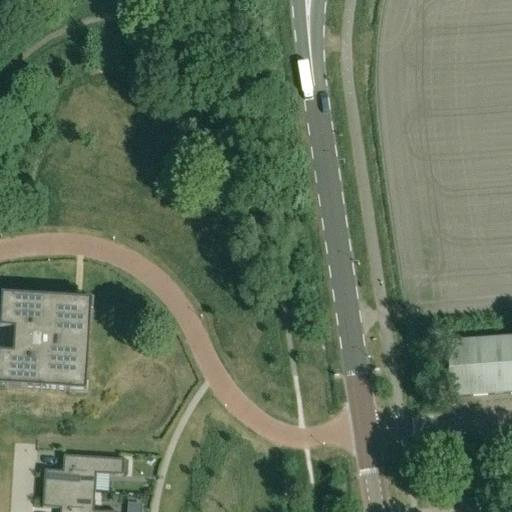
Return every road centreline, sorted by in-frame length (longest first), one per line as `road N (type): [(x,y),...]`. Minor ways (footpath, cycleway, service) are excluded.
road 1 (residential): [(0,249),(80,245),(126,260),(175,297),(214,373),(258,423),(298,439),(365,430)]
road 2 (secondary): [(365,430),(308,16)]
road 3 (residential): [(365,430),(511,420)]
